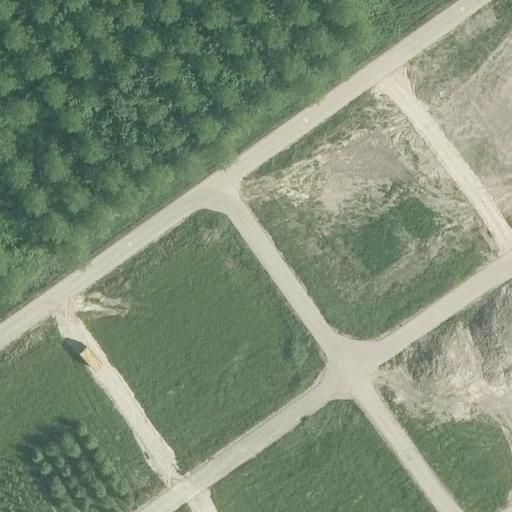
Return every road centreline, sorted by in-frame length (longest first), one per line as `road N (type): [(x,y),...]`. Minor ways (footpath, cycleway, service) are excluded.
road 1 (residential): [(217,184),(479,0)]
road 2 (residential): [(0,338),(217,184)]
road 3 (residential): [(350,372),(151,511)]
road 4 (residential): [(217,184),(350,372)]
road 5 (residential): [(511,258),(350,372)]
road 6 (residential): [(350,372),(449,511)]
